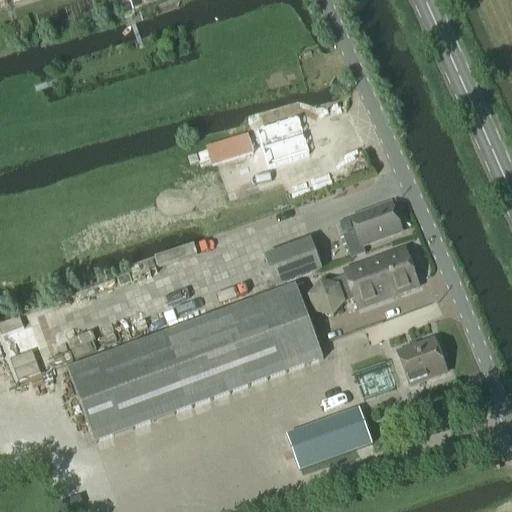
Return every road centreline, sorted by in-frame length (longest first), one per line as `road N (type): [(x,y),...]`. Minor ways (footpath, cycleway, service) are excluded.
road 1 (residential): [(511,429),(325,0)]
road 2 (secondary): [(511,196),(424,0)]
